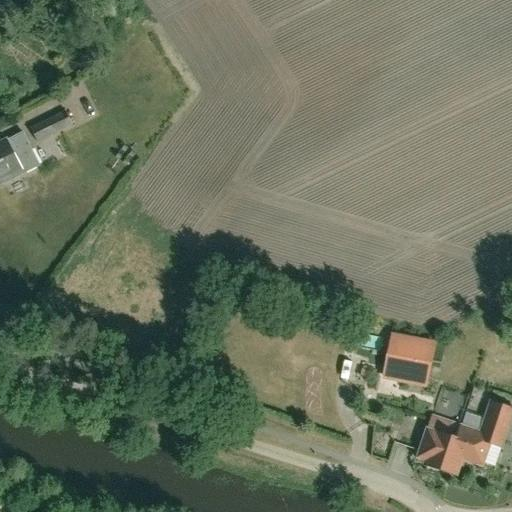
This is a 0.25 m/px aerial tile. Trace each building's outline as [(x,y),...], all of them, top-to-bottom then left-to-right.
[(30,129),(37,142),(72,125),(66,111),(30,129)] [(0,179),(2,178),(4,181),(22,172),(23,174),(40,166),(23,132),(7,140),(0,143),(0,179)] [(381,375),(401,379),(428,385),(437,338),(390,329),(381,375)] [(491,443),(502,446),(511,416),(511,407),(491,400),(481,431),(461,425),(456,438),(427,428),(418,458),(426,460),(425,464),(457,475),(462,459),(483,465),(491,443)] [(376,451),(377,433),(367,432),(366,451),(376,451)]
